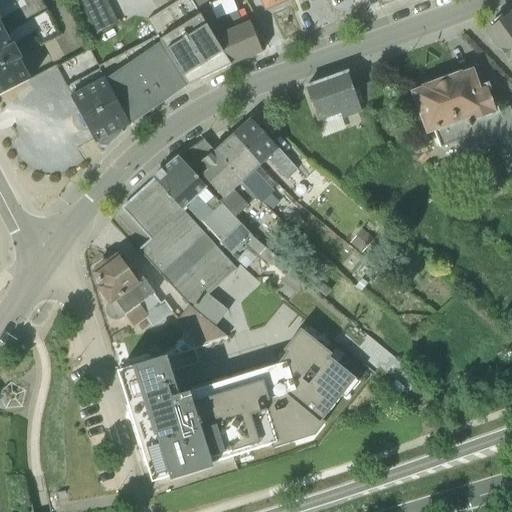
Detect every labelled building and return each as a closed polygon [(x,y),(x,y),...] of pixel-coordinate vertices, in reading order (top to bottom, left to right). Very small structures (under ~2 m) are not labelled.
[(0,0),(0,96),(30,80),(20,60),(21,59),(13,44),(31,34),(39,48),(60,36),(41,0),(0,0)] [(118,26),(104,0),(78,0),(96,37),(118,26)] [(159,36),(187,85),(230,66),(191,0),(186,0),(146,24),(154,38),(159,36)] [(208,0),(191,0),(230,66),(259,53),(261,52),(248,22),(241,25),(231,0),(220,0),(211,4),(208,0)] [(258,0),(263,12),(264,12),(289,1),(288,0),(258,0)] [(511,19),(510,17),(504,21),(503,19),(491,28),(492,30),(487,34),(506,63),(508,66),(511,64),(511,65),(511,19)] [(187,85),(159,36),(154,38),(100,68),(130,125),(187,85)] [(65,87),(100,154),(122,133),(121,130),(130,125),(100,68),(65,87)] [(421,88),(410,92),(425,135),(435,132),(440,148),(480,134),(484,144),(511,134),(511,118),(508,107),(497,111),(487,83),(483,85),(483,88),(479,90),(472,70),(461,74),(460,73),(420,86),(421,88)] [(317,127),(321,138),(344,129),(341,120),(357,114),(361,124),(370,121),(366,108),(385,102),(377,81),(352,90),(346,74),(305,89),(318,126),(317,127)] [(250,119),(232,136),(260,166),(266,161),(285,182),(296,171),(250,119)] [(267,175),(232,136),(214,152),(269,211),(277,203),(270,195),(272,193),(261,181),(267,175)] [(202,140),(177,157),(233,218),(249,203),(256,198),(256,197),(202,140)] [(271,266),(277,259),(241,227),(233,218),(177,157),(152,181),(182,211),(185,208),(214,237),(232,255),(245,243),(248,246),(235,261),(244,269),(257,254),(270,266),(271,266)] [(451,172),(431,179),(443,202),(460,197),(451,172)] [(184,213),(152,181),(123,209),(150,240),(138,251),(169,287),(186,307),(214,328),(227,311),(206,295),(235,268),(184,213)] [(361,230),(349,243),(361,253),(372,239),(361,230)] [(366,257),(381,269),(388,260),(373,248),(366,257)] [(96,268),(94,273),(102,285),(99,288),(109,302),(106,307),(105,311),(106,315),(110,318),(114,320),(117,319),(123,315),(131,326),(144,317),(151,327),(172,313),(163,302),(159,304),(159,303),(153,294),(136,269),(130,273),(118,256),(107,263),(103,263),(96,268)] [(202,345),(226,338),(214,328),(186,307),(175,323),(202,345)] [(338,392),(351,375),(329,358),(331,356),(299,331),(282,352),(286,355),(277,365),(179,396),(166,356),(117,372),(127,406),(140,448),(151,482),(152,483),(231,458),(232,457),(231,453),(248,447),(250,452),(308,433),(315,436),(324,424),(321,421),(342,395),(338,392)]
